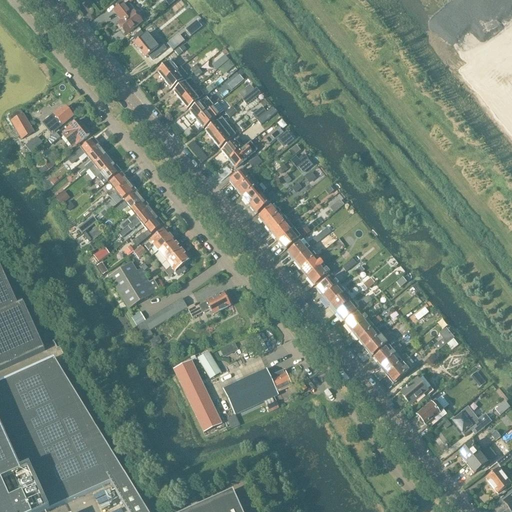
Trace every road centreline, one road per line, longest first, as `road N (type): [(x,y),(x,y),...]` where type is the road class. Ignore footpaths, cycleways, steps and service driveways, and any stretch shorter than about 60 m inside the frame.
road 1 (residential): [(10,0),(431,511)]
road 2 (tertiary): [(466,511),(48,0)]
